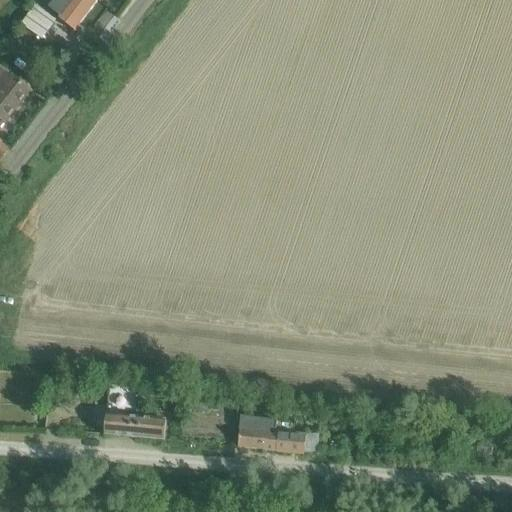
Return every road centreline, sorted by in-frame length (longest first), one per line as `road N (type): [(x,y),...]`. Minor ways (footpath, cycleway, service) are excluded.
road 1 (unclassified): [(511,486),(0,449)]
road 2 (residential): [(0,184),(143,0)]
